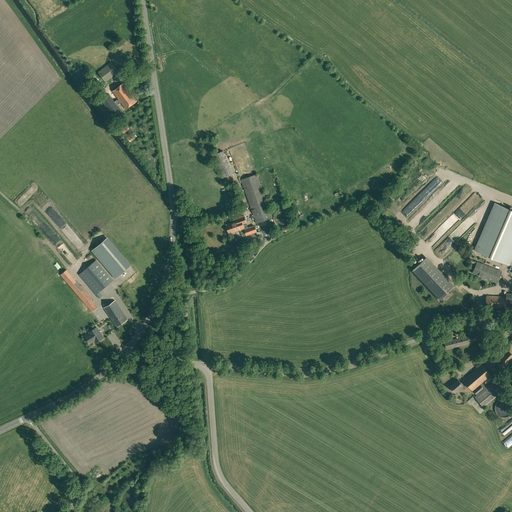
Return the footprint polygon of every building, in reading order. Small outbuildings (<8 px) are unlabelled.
[(106,82),(118,72),(111,62),(98,72),(106,82)] [(76,71),(78,74),(86,85),(91,81),(81,67),(76,71)] [(126,109),(136,101),(123,83),(112,91),(126,109)] [(115,117),(122,112),(109,94),(101,100),(115,117)] [(125,135),(130,130),(127,127),(122,132),(125,135)] [(130,142),(137,136),(133,132),(127,138),(130,142)] [(222,178),(232,174),(223,151),(213,154),(222,178)] [(244,198),(247,197),(256,223),(273,217),(257,174),(241,179),(244,190),(242,191),(244,198)] [(441,195),(445,198),(458,184),(455,181),(441,195)] [(511,258),(511,210),(494,203),(475,250),(509,265),(511,258)] [(440,223),(447,216),(442,212),(436,219),(440,223)] [(243,224),(246,222),(244,216),(236,219),(236,221),(226,225),(229,233),(244,227),(243,224)] [(256,231),(254,226),(244,229),(246,235),(256,231)] [(55,234),(51,237),(64,254),(68,250),(55,234)] [(92,251),(115,278),(130,266),(113,246),(106,238),(92,251)] [(423,260),(412,270),(439,300),(451,289),(423,260)] [(497,283),(502,272),(482,264),(477,262),(473,273),(482,277),(497,283)] [(100,292),(110,282),(93,263),(79,275),(99,299),(103,295),(100,292)] [(92,312),(98,307),(91,298),(92,298),(82,285),(81,285),(77,281),(66,269),(60,275),(92,312)] [(511,294),(506,294),(506,297),(486,296),(485,307),(511,308),(511,294)] [(127,319),(115,300),(104,308),(116,326),(127,319)] [(504,339),(511,329),(511,327),(511,321),(507,318),(497,334),(504,339)] [(103,338),(96,327),(89,332),(89,333),(85,336),(90,344),(94,341),(96,343),(97,342),(97,343),(101,340),(100,340),(103,338)] [(480,339),(479,332),(444,342),(446,349),(480,339)] [(511,344),(510,343),(494,360),(507,373),(511,368),(511,344)] [(480,385),(473,391),(477,395),(474,397),(485,409),(505,392),(495,380),(486,387),(482,382),(491,375),(481,364),(463,380),(460,382),(458,379),(450,386),(455,392),(463,385),(465,383),(472,391),(480,384),(480,385)] [(495,408),(495,409),(495,410),(495,411),(496,412),(496,414),(497,415),(498,416),(500,416),(501,417),(502,417),(504,417),(505,417),(507,417),(508,416),(509,416),(510,415),(511,414),(511,412),(511,404),(511,403),(510,402),(509,401),(508,400),(507,399),(505,399),(504,399),(502,399),(501,399),(500,400),(498,401),(497,402),(496,403),(496,404),(495,405),(495,407),(495,408)] [(511,428),(511,419),(499,429),(504,435),(511,428)] [(511,444),(511,434),(503,442),(507,448),(511,444)]
